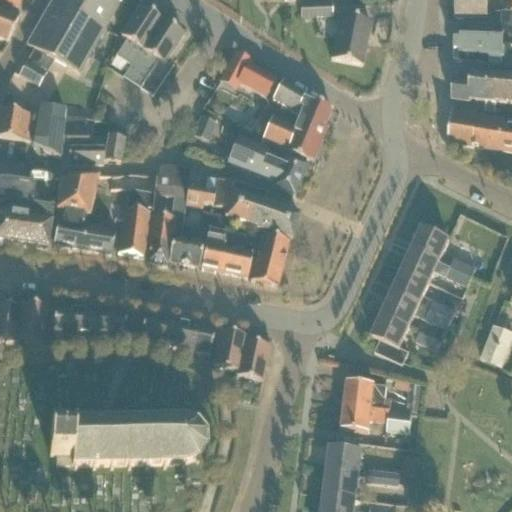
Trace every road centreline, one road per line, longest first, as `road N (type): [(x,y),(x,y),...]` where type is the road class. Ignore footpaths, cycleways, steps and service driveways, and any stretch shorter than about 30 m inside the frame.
road 1 (residential): [(311,214),(169,163),(54,176),(0,172)]
road 2 (tertiary): [(299,326),(0,275)]
road 3 (unclassified): [(392,132),(181,0)]
road 4 (tertiary): [(299,326),(338,308),(394,185),(394,161)]
road 5 (residential): [(250,511),(299,326)]
road 6 (unknown): [(224,27),(157,113),(140,113),(91,75)]
road 7 (tertiary): [(392,132),(391,102),(413,47),(417,0)]
road 8 (tertiary): [(511,203),(431,165),(394,161)]
